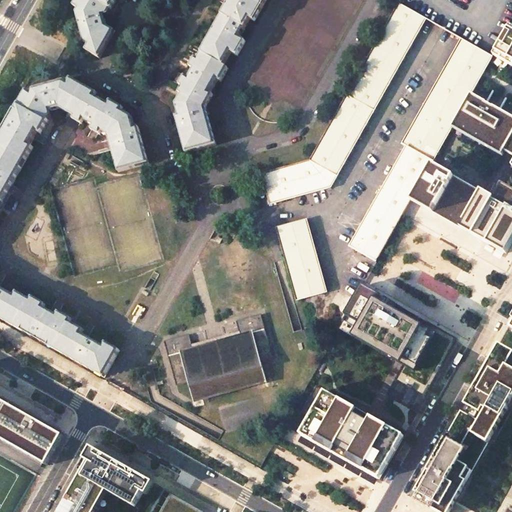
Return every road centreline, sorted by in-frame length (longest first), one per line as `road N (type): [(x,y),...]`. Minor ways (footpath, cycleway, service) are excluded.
road 1 (residential): [(90,410),(270,511)]
road 2 (unclassified): [(381,511),(471,351)]
